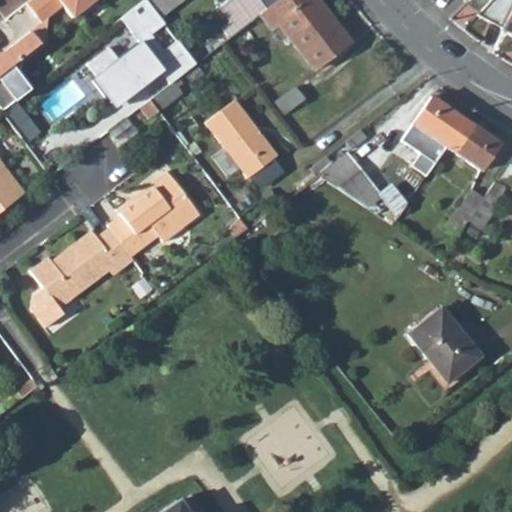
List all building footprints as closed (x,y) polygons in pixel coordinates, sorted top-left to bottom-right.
[(41,23),(0,54),(0,108),(0,109),(29,87),(17,73),(19,64),(41,46),(47,18),(63,6),(72,18),(94,0),(30,0),(26,4),(41,23)] [(164,22),(146,0),(140,0),(137,3),(120,16),(139,40),(116,58),(107,46),(87,62),(96,74),(92,77),(107,96),(111,93),(116,100),(158,67),(170,82),(177,76),(195,61),(177,38),(164,48),(152,32),(164,22)] [(180,0),(151,0),(162,14),(180,0)] [(229,35),(258,12),(266,6),(261,0),(220,0),(210,9),(229,35)] [(258,12),(269,26),(276,20),(312,66),(348,39),(318,0),(273,0),(266,6),(258,12)] [(511,0),(486,0),(473,14),(511,32),(511,0)] [(170,82),(164,86),(149,98),(158,110),(181,92),(177,85),(181,82),(177,76),(170,82)] [(274,99),(283,111),(303,96),(294,84),(274,99)] [(432,96),(400,140),(434,163),(447,145),(465,119),(432,96)] [(277,154),(234,98),(203,122),(246,177),(277,154)] [(465,119),(447,145),(480,168),(499,142),(465,119)] [(360,127),(346,138),(351,146),(366,135),(360,127)] [(347,152),(318,174),(364,204),(377,194),(374,190),(347,152)] [(0,203),(20,189),(0,162),(0,203)] [(127,253),(153,234),(157,240),(194,212),(162,168),(127,195),(131,200),(116,212),(104,221),(106,224),(127,253)] [(405,204),(387,179),(374,190),(377,194),(395,219),(405,204)] [(494,209),(504,187),(494,179),(483,196),(467,218),(481,228),(494,209)] [(483,196),(472,188),(448,222),(459,230),(467,218),(483,196)] [(127,195),(111,206),(116,212),(131,200),(127,195)] [(106,224),(93,234),(88,227),(47,258),(45,254),(26,268),(40,286),(30,293),(27,305),(42,326),(61,311),(57,306),(107,268),(115,261),(120,267),(130,258),(127,253),(106,224)] [(107,268),(111,273),(120,267),(115,261),(107,268)] [(412,332),(449,382),(483,357),(446,307),(412,332)] [(202,511),(190,494),(179,503),(177,499),(158,511),(202,511)]
